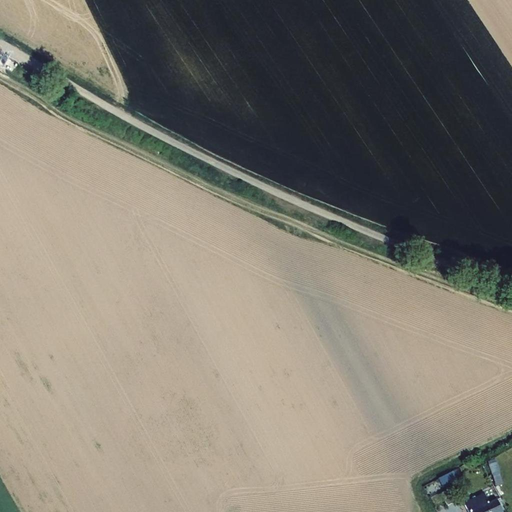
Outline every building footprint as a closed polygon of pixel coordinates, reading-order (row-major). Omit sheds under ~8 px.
[(481,458),(479,460),(489,477),(491,476),(481,458)] [(436,488),(458,476),(457,475),(461,473),(458,468),(433,481),(436,488)] [(502,511),(507,510),(493,485),(482,490),(484,494),(464,503),(467,511),(502,511)] [(447,506),(455,502),(448,489),(440,494),(447,506)] [(482,490),(459,501),(461,505),(464,503),(484,494),(482,490)]
